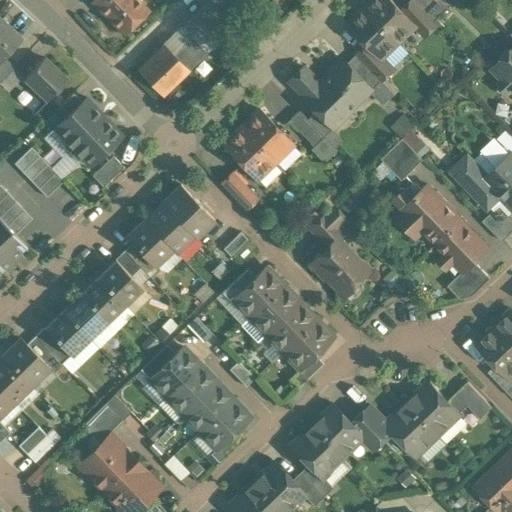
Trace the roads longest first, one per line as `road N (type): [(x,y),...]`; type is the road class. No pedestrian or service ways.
road 1 (residential): [(362,338),(174,148)]
road 2 (residential): [(362,338),(183,511)]
road 3 (residential): [(174,148),(0,316)]
road 4 (residential): [(320,0),(174,148)]
road 5 (residential): [(151,126),(28,0)]
